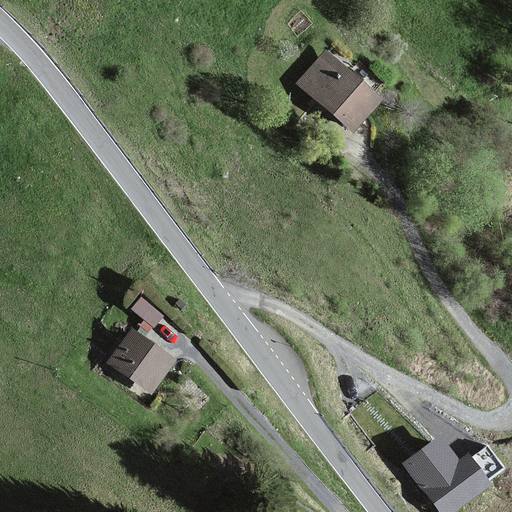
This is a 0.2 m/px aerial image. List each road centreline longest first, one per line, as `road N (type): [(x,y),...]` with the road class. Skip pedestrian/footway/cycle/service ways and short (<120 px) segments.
road 1 (tertiary): [(0,23),(380,511)]
road 2 (track): [(155,345),(184,346),(339,511)]
road 3 (track): [(308,511),(233,469),(223,478),(246,511)]
